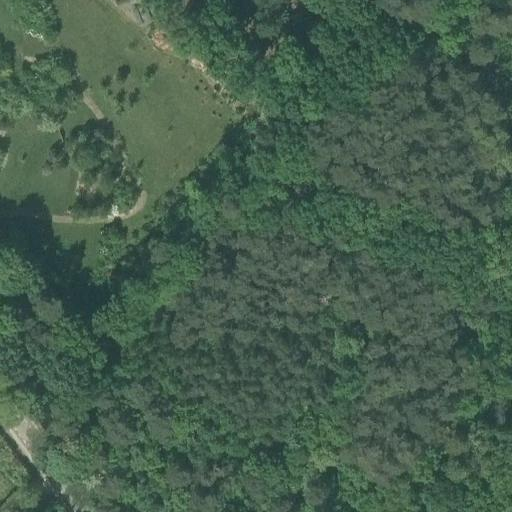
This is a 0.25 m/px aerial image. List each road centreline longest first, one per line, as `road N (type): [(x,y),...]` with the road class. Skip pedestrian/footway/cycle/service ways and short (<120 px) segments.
road 1 (track): [(435,511),(0,282)]
road 2 (track): [(505,59),(467,346),(456,387),(396,511)]
road 3 (tertiary): [(83,511),(0,398)]
